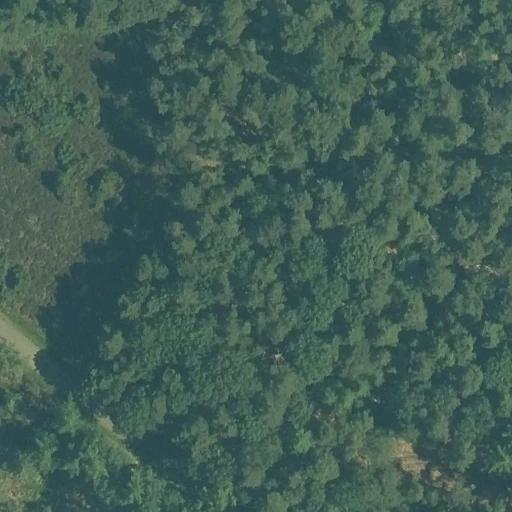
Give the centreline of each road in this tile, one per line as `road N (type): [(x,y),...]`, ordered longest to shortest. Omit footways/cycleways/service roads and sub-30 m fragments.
road 1 (unclassified): [(224,511),(0,330)]
road 2 (track): [(9,511),(94,407)]
